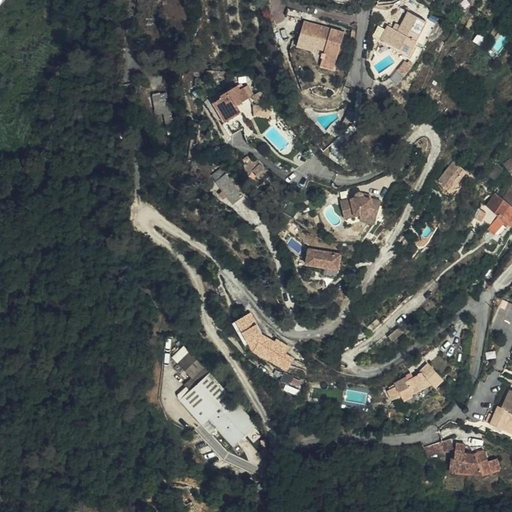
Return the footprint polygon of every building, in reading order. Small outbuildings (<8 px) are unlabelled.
[(448,12),(459,0),(442,0),(439,4),(448,12)] [(398,31),(389,26),(382,38),(410,53),(427,21),(409,11),(398,31)] [(326,46),(325,52),(322,65),(334,69),(346,31),(306,20),(298,45),(311,48),(313,42),(326,46)] [(311,48),(325,52),(326,46),(313,42),(311,48)] [(409,84),(420,75),(416,71),(415,72),(414,71),(404,78),(409,84)] [(170,91),(154,92),(156,113),(166,112),(167,129),(173,129),(170,91)] [(231,135),(248,126),(244,120),(255,113),(251,103),(245,106),(241,98),(225,106),(227,110),(219,115),(231,135)] [(354,121),(355,112),(349,110),(345,121),(354,121)] [(455,161),(440,181),(451,189),(467,170),(455,161)] [(234,203),(246,193),(222,165),(211,175),(234,203)] [(210,199),(214,210),(216,214),(221,225),(231,221),(218,189),(209,191),(212,198),(210,199)] [(361,218),(378,222),(383,200),(366,196),(365,193),(363,192),(360,191),(358,192),(356,194),(356,196),(340,201),(347,221),(361,218)] [(511,204),(504,199),(498,194),(493,198),(487,207),(500,215),(488,230),(495,234),(497,235),(503,226),(511,230),(511,227),(511,204)] [(475,217),(474,220),(479,225),(484,218),(482,216),(485,211),(481,208),(479,211),(475,217)] [(340,268),(342,253),(310,248),(308,263),(340,268)] [(511,303),(504,300),(493,328),(505,333),(511,314),(511,303)] [(256,329),(253,323),(255,322),(250,312),(235,320),(243,336),(256,329)] [(250,346),(288,369),(296,356),(287,350),(290,346),(261,328),(250,346)] [(447,379),(431,363),(421,372),(411,378),(408,374),(396,380),(397,383),(388,387),(394,397),(402,392),(405,400),(416,395),(415,392),(433,383),(438,388),(447,379)] [(288,374),(284,387),(299,393),(304,380),(288,374)] [(211,434),(242,409),(222,385),(192,411),(211,434)] [(511,389),(510,389),(503,407),(498,406),(494,415),(490,413),(486,423),(496,427),(511,433),(511,389)] [(260,441),(263,435),(242,409),(211,434),(221,447),(229,441),(241,457),(244,449),(251,443),(260,441)] [(451,438),(427,445),(427,446),(428,455),(454,446),(451,438)] [(486,467),(483,474),(485,474),(502,468),(498,458),(490,461),(487,450),(479,453),(466,454),(466,445),(457,445),(457,460),(452,461),(452,462),(484,462),(486,467)] [(453,474),(483,474),(486,467),(484,462),(452,462),(453,474)]
